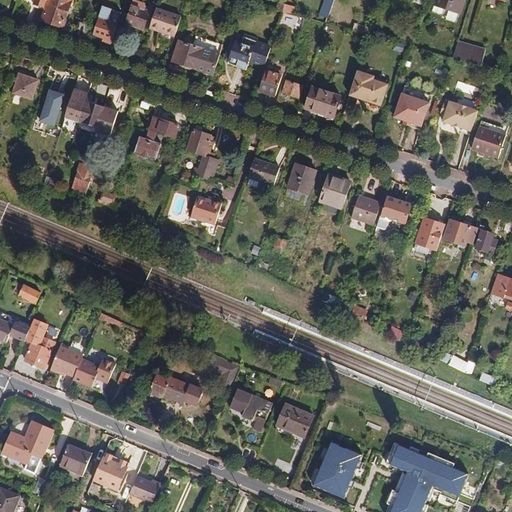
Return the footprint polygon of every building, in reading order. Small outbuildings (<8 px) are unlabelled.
[(35,0),(34,5),(44,9),(47,0),(35,0)] [(48,0),(42,21),(62,28),(72,1),(68,0),(48,0)] [(324,0),(319,16),(329,19),(334,0),(324,0)] [(434,0),(433,5),(460,14),(464,0),(434,0)] [(276,11),(283,13),(286,5),(278,3),(276,11)] [(131,5),(125,23),(143,29),(149,12),(131,5)] [(286,5),(283,13),(293,15),(295,8),(286,5)] [(156,8),(149,29),(175,37),(181,17),(156,8)] [(98,19),(93,35),(103,38),(113,41),(118,25),(98,19)] [(79,22),(74,35),(85,39),(89,25),(79,22)] [(354,31),(369,35),(371,28),(356,24),(354,31)] [(405,32),(402,44),(410,46),(414,35),(405,32)] [(223,45),(197,37),(194,46),(178,41),(171,61),(187,66),(188,63),(196,65),(195,69),(213,75),(220,55),(223,45)] [(249,62),(265,67),(271,47),(245,39),(244,44),(231,40),(229,48),(233,49),(228,64),(247,70),(249,62)] [(458,42),(453,58),(481,66),(486,50),(458,42)] [(223,63),(228,64),(233,49),(229,48),(223,63)] [(267,71),(260,92),(276,97),(282,76),(267,71)] [(357,71),(349,96),(381,106),(388,85),(373,80),(375,77),(357,71)] [(19,74),(13,93),(33,99),(39,81),(19,74)] [(286,80),(282,93),(297,98),(302,85),(286,80)] [(458,82),(455,90),(472,96),(475,88),(458,82)] [(312,87),(305,109),(334,118),(341,96),(312,87)] [(74,90),(66,117),(98,128),(104,109),(89,104),(85,103),(88,95),(74,90)] [(56,128),(67,96),(51,91),(39,123),(56,128)] [(422,127),(430,103),(402,94),(394,117),(404,121),(413,124),(422,127)] [(445,115),(443,121),(462,128),(471,131),(478,111),(450,101),(449,104),(445,115)] [(449,104),(444,102),(440,114),(445,115),(449,104)] [(137,144),(134,154),(141,156),(143,158),(145,159),(148,158),(155,161),(156,160),(158,158),(159,155),(158,153),(161,146),(155,143),(154,142),(157,132),(175,138),(177,131),(179,126),(154,118),(147,138),(146,139),(140,137),(139,138),(138,139),(137,142),(137,144)] [(480,127),(506,136),(508,130),(482,121),(480,127)] [(187,150),(205,156),(212,136),(203,133),(205,128),(197,125),(195,131),(194,130),(187,150)] [(483,153),(498,158),(506,136),(480,127),(472,149),(480,152),(483,153)] [(215,137),(212,136),(205,156),(208,157),(215,137)] [(254,159),(248,178),(250,178),(260,181),(274,186),(280,168),(254,159)] [(200,178),(209,180),(210,177),(214,166),(205,163),(200,178)] [(296,164),(288,188),(309,195),(317,171),(296,164)] [(85,194),(94,169),(83,165),(81,173),(74,190),(85,194)] [(329,175),(320,202),(342,209),(350,182),(329,175)] [(260,181),(250,178),(248,185),(257,188),(260,181)] [(105,194),(103,201),(113,204),(115,197),(105,194)] [(359,196),(352,218),(374,225),(381,203),(359,196)] [(412,205),(388,197),(382,217),(380,216),(377,226),(386,229),(390,219),(405,224),(412,205)] [(197,198),(191,218),(215,225),(222,204),(211,200),(210,202),(205,201),(197,198)] [(429,249),(437,252),(446,224),(429,219),(428,222),(424,221),(414,250),(427,254),(429,249)] [(468,242),(473,244),(478,229),(450,219),(443,239),(466,246),(468,242)] [(494,234),(482,230),(476,248),(494,254),(497,244),(491,242),(492,238),(494,234)] [(274,247),(285,250),(288,241),(273,237),(271,246),(274,247)] [(257,261),(255,269),(265,274),(269,265),(257,261)] [(511,280),(497,275),(491,294),(511,300),(511,280)] [(40,294),(24,286),(20,295),(36,303),(40,294)] [(320,292),(318,298),(348,314),(351,303),(320,292)] [(355,305),(351,315),(363,321),(368,311),(355,305)] [(102,313),(100,319),(120,327),(123,322),(102,313)] [(370,325),(377,328),(380,317),(373,315),(370,325)] [(0,320),(0,340),(7,343),(14,326),(0,320)] [(48,325),(34,320),(25,340),(32,343),(25,360),(44,368),(55,343),(42,338),(48,325)] [(388,334),(402,341),(405,333),(392,326),(388,334)] [(73,341),(71,347),(72,347),(71,351),(84,356),(88,347),(73,341)] [(411,345),(431,356),(434,352),(413,341),(411,345)] [(72,347),(62,343),(51,370),(60,374),(61,372),(75,377),(84,356),(71,351),(72,347)] [(240,368),(216,358),(211,369),(224,374),(220,383),(231,388),(240,368)] [(100,367),(83,359),(75,377),(74,380),(92,388),(96,378),(108,383),(116,364),(103,359),(100,367)] [(469,361),(465,372),(470,375),(474,363),(469,361)] [(125,387),(130,375),(123,372),(118,384),(125,387)] [(495,386),(497,379),(482,373),(480,380),(495,386)] [(158,375),(151,393),(152,394),(158,396),(160,397),(161,395),(163,396),(162,397),(171,400),(172,397),(184,402),(185,400),(190,387),(170,379),(169,380),(158,375)] [(283,382),(271,378),(269,383),(281,388),(283,382)] [(190,387),(185,400),(192,403),(197,389),(191,386),(190,387)] [(239,389),(231,408),(244,414),(242,417),(253,421),(256,415),(258,417),(252,431),(260,434),(273,404),(239,389)] [(183,405),(184,402),(172,397),(171,400),(183,405)] [(286,404),(277,426),(305,438),(314,416),(286,404)] [(12,432),(2,453),(27,464),(31,454),(42,458),(54,430),(33,421),(26,438),(12,432)] [(363,455),(331,442),(313,485),(344,498),(363,455)] [(490,473),(495,457),(454,442),(449,457),(490,473)] [(469,473),(396,443),(388,464),(409,472),(392,511),(422,511),(432,490),(458,501),(469,473)] [(60,466),(83,476),(92,455),(69,445),(60,466)] [(499,455),(495,464),(502,467),(506,457),(499,455)] [(104,456),(96,474),(118,484),(126,465),(104,456)] [(137,477),(130,494),(152,504),(160,486),(137,477)] [(0,488),(0,511),(13,511),(20,496),(0,488)]
